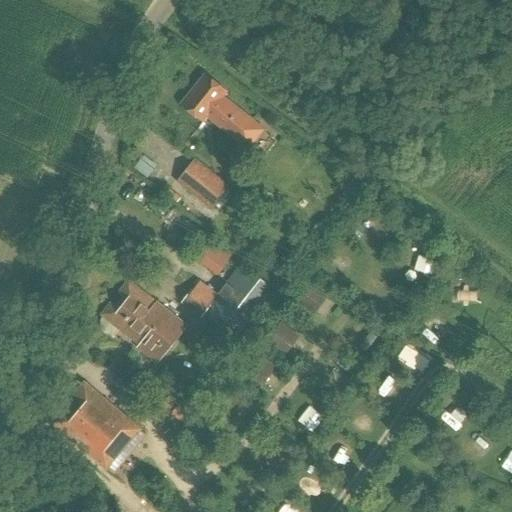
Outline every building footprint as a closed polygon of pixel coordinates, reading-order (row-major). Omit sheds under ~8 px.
[(206,76),(182,104),(204,122),(207,118),(248,151),(266,129),(225,96),(227,93),(206,76)] [(211,210),(230,185),(195,158),(176,182),(211,210)] [(205,314),(237,338),(274,290),(241,263),(217,294),(200,281),(182,305),(201,319),(205,314)] [(158,363),(187,326),(128,280),(101,315),(139,344),(137,347),(158,363)] [(328,296),(308,281),(294,300),(313,315),(328,296)] [(286,356),(300,336),(281,321),(266,341),(286,356)] [(88,352),(83,360),(102,371),(107,363),(88,352)] [(255,353),(241,372),(260,387),(275,368),(255,353)] [(247,395),(228,380),(213,399),(232,414),(247,395)] [(84,383),(51,422),(107,468),(139,429),(84,383)] [(162,423),(179,402),(162,388),(145,410),(162,423)] [(229,420),(210,405),(195,424),(214,439),(229,420)] [(292,469),(284,448),(262,456),(270,477),(292,469)]
